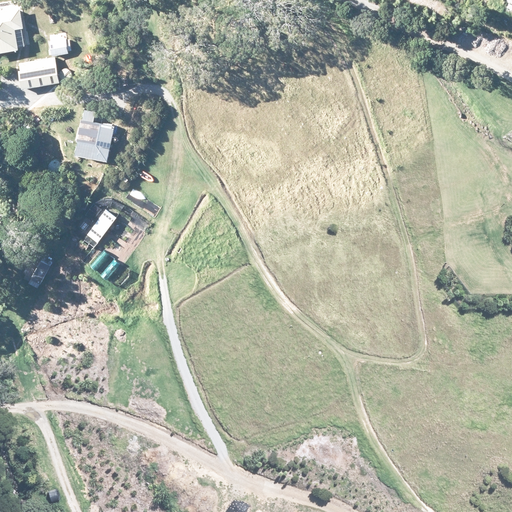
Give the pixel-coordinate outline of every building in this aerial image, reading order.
[(0,53),(20,50),(16,30),(25,29),(21,9),(0,12),(0,53)] [(42,39),(44,56),(58,55),(57,38),(42,39)] [(23,64),(26,80),(46,79),(44,61),(23,64)] [(107,78),(109,89),(130,85),(129,74),(107,78)] [(85,116),(103,119),(104,111),(86,108),(85,116)] [(134,113),(127,109),(120,123),(127,127),(134,113)] [(84,119),(78,154),(109,160),(116,125),(84,119)] [(26,123),(22,128),(27,132),(31,127),(26,123)] [(94,209),(102,199),(96,195),(89,205),(94,209)] [(107,211),(89,233),(100,241),(117,218),(107,211)] [(35,289),(28,287),(25,302),(32,304),(35,289)]
